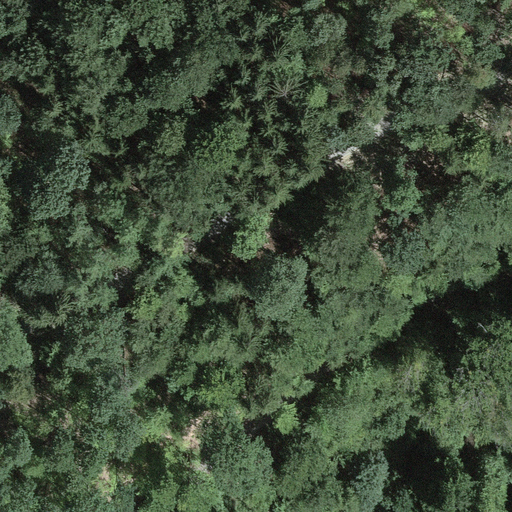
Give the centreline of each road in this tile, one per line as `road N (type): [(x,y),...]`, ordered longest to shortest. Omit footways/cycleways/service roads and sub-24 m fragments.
road 1 (track): [(0,330),(408,139),(511,100)]
road 2 (track): [(511,257),(340,353),(139,511)]
